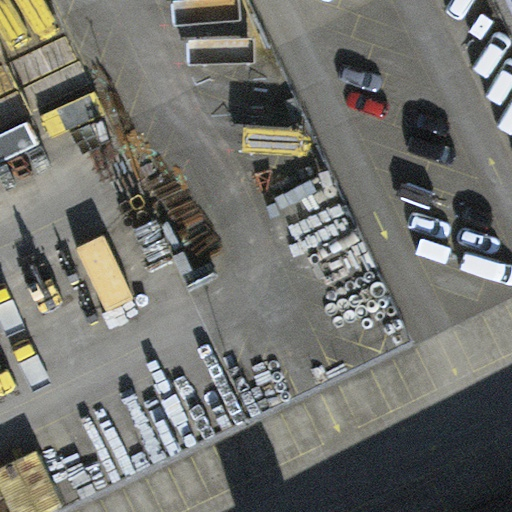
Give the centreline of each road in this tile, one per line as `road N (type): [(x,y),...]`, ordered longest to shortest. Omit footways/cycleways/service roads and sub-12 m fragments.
road 1 (unknown): [(288,0),(322,89),(421,288),(460,392)]
road 2 (unknown): [(460,392),(253,511)]
road 3 (unknown): [(447,0),(511,137)]
